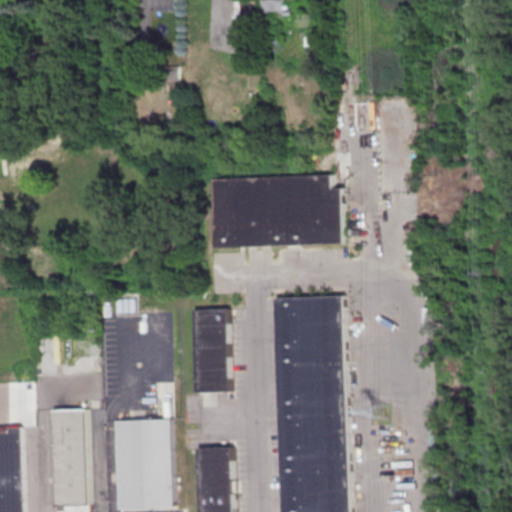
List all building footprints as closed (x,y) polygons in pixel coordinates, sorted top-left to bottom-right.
[(262,0),(262,14),(283,15),(282,0),(262,0)] [(166,67),(181,66),(181,81),(166,81),(166,67)] [(335,174),(215,179),(217,247),(347,242),(345,187),(336,188),(335,174)] [(355,511),(348,295),(279,298),(286,511),(355,511)] [(231,308),(197,309),(200,392),(234,390),(231,308)] [(58,511),(55,409),(90,408),(93,511),(58,511)] [(175,418),(119,420),(122,510),(178,508),(175,418)] [(0,511),(0,427),(23,427),(26,511),(0,511)] [(238,511),(236,446),(202,447),(204,511),(238,511)]
